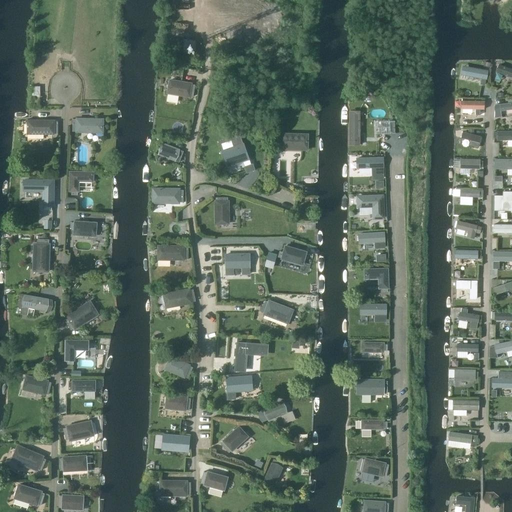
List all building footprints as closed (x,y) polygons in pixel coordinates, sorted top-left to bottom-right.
[(511,77),(511,68),(498,64),(497,68),(496,72),(511,77)] [(486,79),(488,75),(488,70),(462,65),(460,69),(460,73),(486,79)] [(196,95),(198,83),(195,83),(196,82),(170,77),(168,92),(193,96),(193,95),(196,95)] [(469,102),(469,99),(464,99),(464,101),(462,101),(461,108),(479,111),(484,111),(485,105),(480,104),(469,102)] [(494,118),(502,117),(501,111),(511,109),(511,102),(495,105),(494,108),(495,112),(494,118)] [(104,132),(105,117),(76,116),(76,118),(73,118),(73,130),(76,130),(76,132),(104,132)] [(58,132),(58,120),(55,120),(55,118),(29,119),(27,118),(27,133),(55,134),(55,132),(58,132)] [(474,135),(474,129),(468,129),(468,133),(462,132),(460,138),(469,140),(468,146),(478,148),(481,136),(474,135)] [(494,132),(494,138),(497,138),(497,140),(511,139),(511,130),(497,131),(497,132),(494,132)] [(231,137),(221,140),(223,147),(222,147),(221,147),(222,150),(227,164),(249,157),(250,157),(244,139),(243,140),(240,132),(231,135),(231,137)] [(310,150),(310,132),(282,132),(282,134),(279,134),(278,146),(281,146),(281,149),(310,150)] [(181,161),(185,151),(181,149),(181,148),(165,142),(161,147),(160,154),(177,160),(181,161)] [(383,157),(356,158),(356,169),(358,169),(359,175),(372,174),(372,180),(384,179),(384,172),(384,167),(383,157)] [(511,158),(494,159),(494,166),(494,169),(511,169),(511,158)] [(482,167),(482,161),(480,161),(480,160),(460,159),(460,169),(480,169),(480,167),(482,167)] [(251,161),(245,163),(244,163),(247,170),(255,167),(253,161),(251,161)] [(70,172),(69,193),(72,193),(72,196),(79,196),(79,193),(80,193),(81,183),(94,184),(95,173),(70,172)] [(23,179),(22,192),(29,192),(42,192),(42,201),(42,206),(45,206),(45,210),(52,210),(52,206),(54,206),(55,179),(23,179)] [(185,201),(185,189),(182,189),(182,187),(154,187),(154,203),(182,203),(182,201),(185,201)] [(460,189),(459,196),(482,198),(483,191),(460,189)] [(493,195),(493,211),(511,210),(511,191),(502,191),(502,195),(493,195)] [(360,195),(356,195),(356,208),(358,208),(359,214),(372,214),(372,220),(385,219),(384,208),(384,202),(384,194),(361,195),(360,195)] [(229,199),(229,197),(217,197),(217,200),(216,200),(217,224),(232,224),(231,199),(229,199)] [(71,222),(70,228),(74,228),(74,235),(96,237),(97,223),(75,221),(75,222),(71,222)] [(480,234),(481,227),(477,226),(457,221),(455,229),(467,232),(466,238),(474,240),(475,233),(480,234)] [(511,233),(511,224),(493,225),(493,233),(511,233)] [(359,233),(358,233),(358,237),(358,239),(358,244),(373,243),(374,243),(374,249),(385,248),(385,243),(385,239),(384,231),(366,233),(359,233)] [(50,243),(50,239),(39,239),(39,242),(34,242),(34,271),(51,272),(51,243),(50,243)] [(188,260),(188,259),(191,259),(191,246),(188,246),(188,245),(160,244),(160,260),(188,260)] [(280,251),(278,257),(280,257),(282,258),(302,264),(306,252),(285,246),(283,252),(280,251)] [(480,259),(481,251),(455,250),(454,259),(480,259)] [(511,251),(493,251),(493,269),(499,269),(499,261),(511,260),(511,251)] [(250,253),(225,254),(225,275),(234,275),(233,268),(241,268),(242,275),(250,275),(250,253)] [(269,253),(265,266),(272,267),(275,255),(269,253)] [(376,262),(386,261),(385,254),(376,254),(376,262)] [(390,288),(390,267),(365,268),(366,278),(380,278),(380,288),(390,288)] [(459,280),(457,280),(457,286),(457,288),(470,288),(470,298),(470,299),(473,299),(474,299),(477,299),(477,289),(477,286),(477,280),(467,280),(459,280)] [(511,280),(493,287),(496,294),(511,288),(511,280)] [(193,290),(193,288),(166,293),(168,309),(196,303),(195,302),(198,301),(196,289),(193,290)] [(48,299),(24,295),(22,307),(47,312),(48,299)] [(296,309),(271,299),(270,301),(267,300),(263,312),(266,313),(265,314),(291,324),(296,309)] [(74,330),(99,315),(91,300),(65,315),(66,317),(63,319),(70,330),(73,328),(74,330)] [(374,323),(385,323),(385,304),(360,304),(360,316),(374,315),(374,323)] [(459,311),(458,320),(471,322),(470,327),(476,328),(477,323),(478,323),(479,315),(467,313),(461,312),(459,311)] [(511,312),(492,311),(491,319),(511,320),(511,312)] [(489,356),(497,356),(497,352),(511,348),(511,338),(493,342),(493,344),(489,345),(489,356)] [(65,339),(65,361),(75,361),(75,350),(89,350),(89,340),(65,339)] [(299,348),(300,340),(292,340),(291,348),(299,348)] [(234,348),(234,356),(235,356),(234,371),(246,372),(247,357),(247,355),(251,355),(268,356),(268,344),(264,344),(256,343),(236,342),(236,348),(234,348)] [(386,344),(386,342),(363,342),(363,352),(386,353),(386,351),(389,351),(389,344),(386,344)] [(457,343),(457,351),(478,352),(478,344),(457,343)] [(191,379),(196,367),(193,366),(194,365),(173,356),(167,369),(188,378),(188,377),(191,379)] [(511,378),(511,368),(490,368),(489,378),(511,378)] [(475,369),(454,369),(454,370),(454,380),(454,381),(475,381),(475,379),(478,379),(478,372),(475,372),(475,369)] [(49,395),(51,383),(49,382),(49,380),(26,375),(22,390),(45,396),(46,394),(49,395)] [(251,376),(227,378),(228,399),(235,398),(234,391),(252,390),(251,376)] [(386,381),(386,379),(358,379),(358,395),(386,395),(386,393),(389,393),(389,381),(386,381)] [(96,392),(96,380),(72,380),(72,382),(69,382),(69,390),(72,390),(72,392),(96,392)] [(192,411),(193,398),(191,398),(191,397),(169,394),(168,409),(189,412),(189,410),(192,411)] [(478,411),(479,404),(452,400),(450,407),(472,410),(472,414),(476,415),(477,411),(478,411)] [(282,402),(264,409),(269,421),(287,413),(286,407),(282,402)] [(70,442),(96,437),(92,420),(66,426),(67,428),(64,429),(66,441),(69,440),(70,442)] [(389,428),(389,422),(386,422),(386,420),(363,420),(363,430),(386,430),(386,428),(389,428)] [(235,453),(252,437),(241,426),(225,441),(225,442),(223,444),(231,453),(233,451),(235,453)] [(476,444),(478,434),(471,433),(449,430),(448,439),(470,442),(470,443),(476,444)] [(162,442),(161,450),(189,452),(190,436),(163,433),(162,438),(162,442)] [(42,471),(47,460),(44,459),(45,456),(18,445),(12,461),(39,472),(40,470),(42,471)] [(89,471),(88,456),(63,457),(64,459),(61,459),(61,471),(65,471),(65,473),(89,471)] [(388,477),(391,465),(388,465),(389,463),(367,458),(364,473),(385,478),(386,476),(388,477)] [(277,485),(285,468),(284,468),(285,464),(275,459),(265,480),(271,484),(277,485)] [(204,471),(200,483),(203,484),(203,485),(224,491),(229,476),(207,470),(207,472),(204,471)] [(193,495),(193,483),(190,483),(190,481),(162,481),(162,497),(190,497),(190,495),(193,495)] [(43,506),(46,495),(43,494),(44,492),(19,484),(15,500),(39,507),(40,505),(43,506)] [(86,511),(86,496),(64,495),(64,496),(61,496),(60,508),(64,508),(63,510),(86,511)] [(472,511),(474,497),(456,495),(456,503),(465,504),(464,511),(472,511)] [(390,511),(391,504),(388,504),(388,502),(366,501),(365,511),(390,511)]
